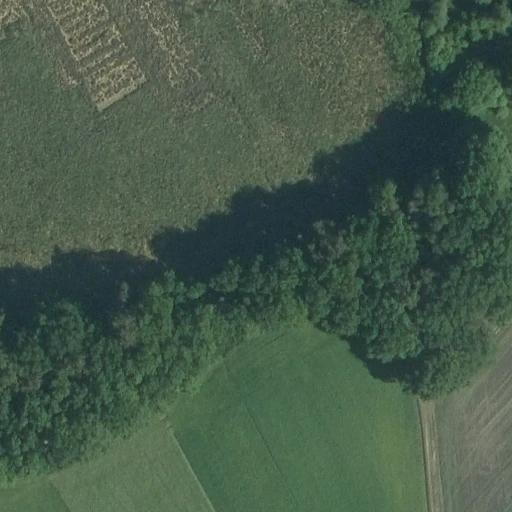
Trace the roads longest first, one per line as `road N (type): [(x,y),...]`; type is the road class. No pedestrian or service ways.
road 1 (track): [(429,404),(389,334),(336,300),(286,303),(163,385)]
road 2 (track): [(163,385),(0,465)]
